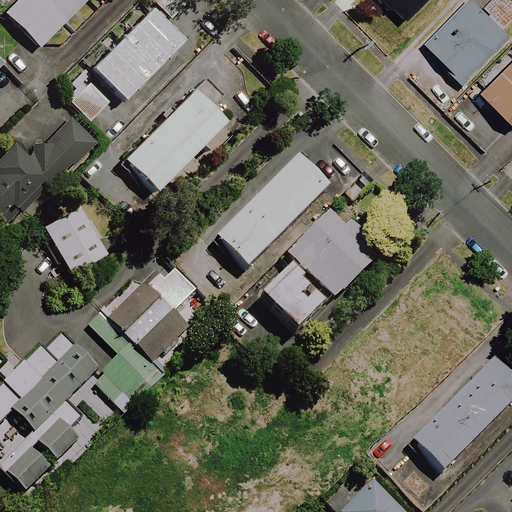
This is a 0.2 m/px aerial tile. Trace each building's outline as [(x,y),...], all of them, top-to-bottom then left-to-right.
[(86,0),(17,0),(0,17),(35,52),(86,0)] [(425,0),(374,0),(400,26),(425,0)] [(511,0),(491,0),(479,13),(468,2),(423,48),(464,88),(509,42),(501,33),(511,22),(511,0)] [(179,43),(146,11),(61,100),(87,125),(112,99),(119,105),(179,43)] [(511,64),(479,97),(511,129),(511,64)] [(220,126),(189,95),(119,165),(150,196),(220,126)] [(92,146),(68,123),(26,165),(9,149),(0,158),(0,213),(5,208),(9,212),(38,183),(44,189),(66,167),(69,169),(92,146)] [(324,195),(292,163),(211,244),(243,276),(324,195)] [(102,257),(75,209),(39,230),(65,277),(102,257)] [(379,255),(342,221),(330,235),(318,223),(285,258),(291,265),(255,301),(291,338),(330,300),(333,304),(379,255)] [(190,296),(161,268),(138,292),(124,279),(92,313),(150,367),(182,333),(168,320),(190,296)] [(440,344),(408,312),(357,363),(375,381),(361,395),(395,429),(413,411),(393,391),(401,383),(415,396),(436,375),(422,362),(440,344)] [(92,375),(58,342),(42,359),(37,354),(0,391),(0,425),(8,416),(32,438),(0,471),(0,476),(22,497),(74,443),(65,435),(76,424),(60,409),(92,375)] [(511,403),(511,387),(489,365),(408,447),(438,477),(511,403)] [(188,403),(166,380),(134,411),(156,433),(188,403)] [(353,396),(340,382),(314,407),(327,421),(353,396)] [(302,433),(221,511),(290,511),(336,468),(302,433)] [(404,458),(390,443),(367,464),(382,480),(404,458)] [(95,488),(109,511),(184,511),(170,488),(144,447),(130,455),(112,467),(116,474),(95,488)] [(395,511),(367,485),(342,511),(395,511)]
